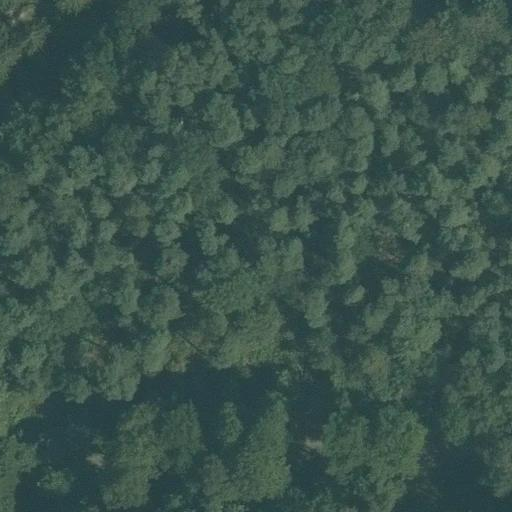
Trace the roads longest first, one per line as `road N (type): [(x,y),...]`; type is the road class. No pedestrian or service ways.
road 1 (unclassified): [(414,448),(273,443),(124,454),(0,491)]
road 2 (unclassified): [(13,511),(116,477),(336,465),(414,448)]
